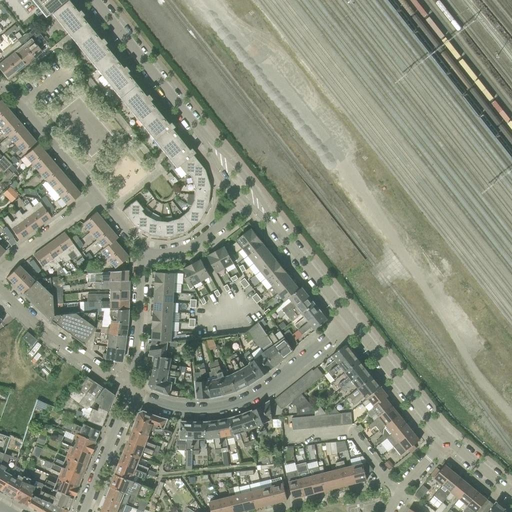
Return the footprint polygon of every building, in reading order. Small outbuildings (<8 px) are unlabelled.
[(34,0),(48,16),(51,14),(67,0),(66,0),(65,0),(64,1),(62,0),(34,0)] [(51,14),(68,35),(71,38),(74,42),(90,29),(81,17),(83,15),(79,11),(77,12),(67,0),(51,14)] [(14,21),(7,12),(4,15),(8,21),(9,20),(11,24),(14,21)] [(74,42),(96,70),(113,57),(103,45),(106,43),(102,39),(99,41),(90,29),(74,42)] [(33,59),(42,52),(39,49),(47,43),(39,33),(31,39),(22,46),(33,59)] [(18,41),(10,48),(14,52),(13,53),(24,66),(33,59),(22,46),(18,41)] [(10,47),(1,54),(16,73),(24,66),(13,53),(14,52),(10,48),(10,47)] [(0,54),(0,71),(7,80),(16,73),(1,54),(0,54)] [(107,84),(119,98),(135,85),(126,73),(128,71),(124,67),(122,68),(113,57),(96,70),(101,76),(107,84)] [(104,87),(107,84),(101,76),(97,79),(104,87)] [(135,85),(119,98),(142,126),(158,113),(149,101),(151,100),(147,95),(145,97),(135,85)] [(7,109),(0,114),(0,127),(1,129),(14,117),(7,109)] [(173,127),(171,125),(170,123),(168,125),(158,113),(142,126),(155,143),(158,147),(164,154),(181,141),(171,129),(173,127)] [(14,117),(1,129),(8,137),(21,126),(14,117)] [(21,126),(8,137),(15,145),(28,134),(21,126)] [(22,154),(35,142),(28,134),(15,145),(22,154)] [(176,168),(179,166),(192,155),(194,154),(191,149),(188,150),(181,141),(164,154),(176,168)] [(45,153),(38,145),(24,156),(31,164),(45,153)] [(45,153),(31,164),(39,172),(52,161),(45,153)] [(187,173),(199,164),(192,155),(179,166),(185,175),(187,173)] [(7,169),(8,168),(11,165),(3,156),(0,158),(0,171),(2,174),(7,169)] [(52,161),(39,172),(46,181),(59,170),(52,161)] [(192,183),(207,179),(205,172),(204,170),(199,164),(187,173),(191,177),(192,183)] [(12,174),(7,169),(2,174),(7,179),(12,174)] [(46,181),(43,184),(49,192),(52,189),(53,189),(66,178),(59,170),(46,181)] [(66,178),(53,189),(60,198),(73,186),(66,178)] [(193,195),(208,196),(209,189),(209,186),(207,179),(192,183),(194,189),(193,195)] [(60,198),(67,206),(80,195),(73,186),(60,198)] [(18,195),(10,187),(3,194),(11,202),(18,195)] [(190,206),(203,213),(207,206),(208,204),(208,196),(193,195),(193,201),(190,206)] [(135,200),(122,211),(129,220),(140,211),(142,209),(135,200)] [(40,226),(51,218),(39,202),(32,207),(28,203),(25,205),(40,226)] [(18,211),(15,213),(22,222),(30,233),(40,226),(25,205),(23,207),(27,211),(21,215),(18,211)] [(182,215),(192,227),(198,222),(200,220),(203,213),(190,206),(187,211),(182,215)] [(135,228),(142,231),(149,218),(144,215),(140,211),(129,220),(134,226),(135,228)] [(95,212),(82,224),(89,232),(103,221),(95,212)] [(172,220),(176,235),(184,233),(186,232),(192,227),(182,215),(178,219),(172,220)] [(159,237),(160,221),(154,221),(149,218),(142,231),(149,235),(151,236),(159,237)] [(160,221),(159,237),(167,237),(169,237),(176,235),(172,220),(166,222),(160,221)] [(103,221),(89,232),(97,241),(110,229),(103,221)] [(22,222),(11,230),(20,241),(30,233),(22,222)] [(114,241),(117,238),(110,229),(97,241),(103,248),(100,251),(100,252),(114,241)] [(236,241),(237,242),(232,246),(237,252),(242,248),(243,249),(258,236),(252,229),(236,241)] [(81,255),(64,233),(54,240),(69,260),(70,259),(67,255),(72,251),(77,257),(81,255)] [(249,256),(264,244),(258,236),(243,249),(239,252),(245,259),(249,256)] [(16,243),(12,238),(10,239),(7,241),(11,247),(16,243)] [(43,248),(58,268),(60,267),(57,262),(62,258),(65,263),(69,260),(54,240),(43,248)] [(100,252),(107,260),(121,249),(114,241),(100,252)] [(249,256),(255,264),(270,251),(264,244),(249,256)] [(225,247),(216,251),(225,269),(234,264),(234,263),(231,257),(228,252),(225,247)] [(43,248),(33,255),(45,271),(52,266),(55,270),(58,268),(43,248)] [(114,268),(128,257),(121,249),(107,260),(114,268)] [(216,251),(207,256),(217,273),(225,269),(216,251)] [(255,264),(261,271),(276,259),(270,251),(255,264)] [(82,257),(76,262),(78,266),(85,261),(82,257)] [(211,277),(201,259),(192,264),(202,281),(211,277)] [(261,271),(267,279),(282,266),(276,259),(261,271)] [(202,281),(192,264),(184,269),(188,277),(191,283),(193,286),(202,281)] [(26,274),(19,266),(6,278),(14,286),(26,274)] [(267,279),(273,286),(288,274),(282,266),(267,279)] [(58,268),(56,269),(57,276),(66,275),(60,267),(58,268)] [(96,273),(95,273),(94,282),(99,282),(128,279),(129,270),(101,272),(96,272),(96,273)] [(155,283),(175,284),(175,274),(156,272),(155,283)] [(26,274),(14,286),(22,295),(34,282),(26,274)] [(273,286),(279,294),(294,281),(288,274),(273,286)] [(51,296),(50,286),(50,277),(37,279),(34,282),(22,295),(50,321),(53,316),(52,305),(51,296)] [(58,277),(50,277),(50,286),(59,285),(58,277)] [(94,290),(100,290),(109,290),(109,291),(128,289),(128,279),(99,282),(94,282),(94,290)] [(284,301),(289,298),(290,298),(300,290),(300,289),(294,281),(279,294),(284,301)] [(174,293),(175,284),(155,283),(155,292),(174,293)] [(59,285),(50,286),(51,296),(56,296),(63,295),(62,286),(59,286),(59,285)] [(292,301),(277,313),(281,318),(286,314),(308,296),(302,288),(300,289),(300,290),(290,298),(292,301)] [(109,295),(100,295),(87,295),(87,301),(96,301),(128,299),(128,289),(109,291),(109,295)] [(174,303),(174,293),(155,292),(154,302),(174,303)] [(286,314),(290,319),(292,318),(294,321),(302,314),(315,304),(308,296),(286,314)] [(108,310),(128,309),(128,299),(96,301),(87,301),(87,302),(83,302),(84,313),(95,311),(99,311),(101,311),(101,308),(108,308),(108,310)] [(173,312),(174,303),(154,302),(154,311),(173,312)] [(52,305),(53,316),(63,315),(62,304),(52,305)] [(298,330),(321,312),(315,304),(302,314),(304,318),(295,325),(298,330)] [(128,310),(128,309),(108,310),(108,311),(101,311),(99,311),(95,311),(95,312),(98,312),(97,320),(110,322),(110,321),(127,323),(128,310)] [(83,345),(92,333),(95,312),(95,311),(84,313),(63,315),(53,316),(50,321),(83,345)] [(172,322),(173,312),(154,311),(153,321),(172,322)] [(298,330),(303,335),(313,327),(316,330),(328,321),(321,312),(298,330)] [(267,316),(264,319),(259,322),(263,328),(273,321),(269,315),(267,316)] [(109,329),(106,329),(101,328),(100,328),(100,333),(105,334),(106,333),(125,336),(127,324),(127,323),(110,321),(110,322),(109,329)] [(172,332),(172,322),(153,321),(152,330),(172,332)] [(268,336),(259,322),(249,330),(260,348),(274,367),(284,360),(268,336)] [(171,341),(172,332),(152,330),(152,340),(171,341)] [(284,333),(288,338),(292,335),(293,335),(289,330),(284,333)] [(22,338),(31,345),(36,340),(27,332),(22,338)] [(273,332),(268,336),(284,360),(294,351),(292,349),(283,338),(279,341),(273,332)] [(107,346),(123,348),(125,336),(106,333),(105,334),(105,340),(108,340),(107,346)] [(288,338),(294,348),(298,344),(292,335),(288,338)] [(207,342),(210,349),(217,347),(214,339),(207,342)] [(178,341),(148,345),(148,350),(150,352),(150,355),(154,356),(155,355),(171,358),(172,352),(166,351),(167,345),(177,347),(178,341)] [(325,369),(328,372),(353,352),(347,344),(332,356),(336,360),(325,369)] [(104,360),(121,362),(123,349),(123,348),(107,346),(106,354),(103,353),(102,358),(104,360)] [(251,364),(260,379),(274,367),(260,348),(251,354),(249,351),(245,354),(246,358),(251,364)] [(345,372),(360,360),(353,352),(328,372),(331,376),(342,368),(345,372)] [(249,385),(256,382),(260,379),(251,364),(246,367),(243,362),(242,362),(237,353),(233,355),(249,385)] [(153,366),(184,373),(185,367),(169,364),(171,358),(155,355),(154,356),(153,366)] [(230,375),(238,391),(249,385),(233,355),(228,357),(233,367),(235,372),(230,375)] [(222,371),(218,362),(218,360),(213,361),(214,363),(225,395),(237,391),(238,391),(230,375),(224,377),(222,371)] [(338,384),(341,388),(366,368),(360,360),(345,372),(348,376),(338,384)] [(195,366),(195,373),(196,381),(197,381),(197,399),(211,398),(206,373),(204,366),(205,366),(204,363),(199,364),(199,366),(195,366)] [(214,363),(211,364),(209,365),(212,372),(210,373),(206,373),(211,398),(225,395),(214,363)] [(183,378),(184,373),(153,366),(153,367),(150,378),(166,381),(168,376),(183,378)] [(358,388),(373,377),(366,368),(341,388),(345,392),(355,384),(358,388)] [(320,379),(312,370),(307,374),(315,383),(320,379)] [(307,374),(303,377),(310,387),(315,383),(307,374)] [(78,404),(94,382),(86,376),(75,392),(75,393),(72,391),(68,396),(68,397),(78,404)] [(303,377),(298,381),(305,390),(310,387),(303,377)] [(381,387),(373,377),(358,388),(361,392),(351,400),(354,405),(364,397),(366,399),(381,387)] [(170,396),(178,397),(182,397),(183,392),(173,390),(172,391),(171,390),(172,382),(166,381),(150,378),(149,385),(151,389),(160,392),(170,396)] [(301,394),(305,390),(298,381),(293,385),(301,394)] [(97,407),(106,411),(112,395),(94,382),(78,404),(84,408),(86,410),(92,405),(97,407)] [(293,385),(289,389),(296,398),(301,394),(293,385)] [(386,398),(389,397),(381,387),(366,399),(363,400),(364,401),(362,403),(369,412),(373,409),(386,398)] [(292,402),(296,398),(289,389),(284,393),(292,402)] [(284,393),(279,396),(287,406),(292,402),(284,393)] [(296,407),(296,409),(297,414),(301,410),(299,408),(308,401),(301,394),(296,398),(292,402),(296,407)] [(279,396),(275,400),(274,400),(278,406),(280,409),(282,410),(287,406),(279,396)] [(374,422),(393,406),(386,398),(373,409),(376,414),(371,418),(374,422)] [(35,407),(45,412),(47,405),(37,401),(35,407)] [(273,419),(270,401),(263,406),(252,411),(258,426),(257,426),(261,436),(267,433),(263,424),(273,419)] [(297,415),(313,413),(313,410),(314,409),(308,401),(299,408),(301,410),(297,414),(297,415)] [(106,411),(97,407),(92,405),(86,410),(84,408),(80,417),(86,420),(100,426),(106,411)] [(313,410),(313,413),(315,413),(315,416),(320,416),(326,415),(327,415),(320,406),(315,410),(314,409),(313,410)] [(400,415),(393,406),(374,422),(369,426),(371,429),(376,425),(380,430),(400,415)] [(252,411),(241,416),(251,445),(257,443),(252,428),(257,426),(258,426),(252,411)] [(143,412),(140,413),(138,418),(173,432),(178,422),(171,421),(160,418),(143,412)] [(344,425),(352,425),(351,413),(343,413),(344,425)] [(387,439),(406,423),(400,415),(380,430),(384,435),(378,440),(381,444),(387,439)] [(229,419),(233,434),(240,432),(245,447),(251,445),(241,416),(229,419)] [(151,430),(162,434),(171,438),(173,432),(138,418),(133,429),(149,436),(151,430)] [(218,421),(222,452),(229,451),(226,436),(233,434),(229,419),(218,421)] [(94,441),(98,431),(82,424),(81,427),(64,420),(61,428),(74,434),(74,433),(94,441)] [(218,421),(205,423),(206,438),(213,438),(216,453),(222,452),(218,421)] [(193,423),(181,422),(180,437),(177,437),(176,450),(186,450),(186,459),(193,460),(193,454),(193,423)] [(206,438),(205,423),(193,423),(193,454),(199,454),(199,439),(206,438)] [(390,442),(396,438),(400,443),(413,432),(406,423),(387,439),(390,442)] [(146,442),(149,436),(133,429),(129,441),(158,453),(161,447),(146,442)] [(414,445),(420,440),(413,432),(400,443),(394,447),(401,456),(408,450),(411,453),(417,448),(414,445)] [(62,437),(57,435),(55,439),(60,441),(89,454),(94,441),(74,433),(74,434),(71,441),(62,437)] [(60,441),(60,442),(58,447),(67,451),(66,456),(85,465),(89,454),(60,441)] [(156,458),(158,453),(129,441),(124,452),(140,458),(142,452),(156,458)] [(345,441),(337,442),(338,453),(348,450),(345,441)] [(149,469),(149,468),(138,464),(140,458),(124,452),(120,463),(147,473),(147,474),(151,475),(155,477),(157,473),(149,470),(149,469)] [(54,458),(53,459),(46,456),(45,460),(52,463),(81,475),(85,465),(66,456),(63,462),(54,458)] [(373,470),(368,462),(366,460),(363,456),(360,457),(362,464),(352,466),(356,483),(367,480),(366,475),(373,470)] [(0,464),(0,489),(1,490),(12,470),(6,467),(7,462),(2,459),(2,461),(0,464)] [(43,466),(50,469),(59,473),(57,478),(77,486),(81,475),(52,463),(45,460),(43,466)] [(394,466),(389,460),(385,464),(389,469),(394,466)] [(356,483),(352,466),(346,468),(344,461),(340,462),(346,486),(356,483)] [(337,470),(331,471),(335,488),(346,486),(340,462),(336,463),(337,470)] [(120,463),(116,474),(131,480),(133,475),(145,479),(147,474),(147,473),(120,463)] [(433,474),(436,477),(434,478),(443,485),(454,472),(445,465),(441,471),(438,468),(433,474)] [(23,471),(22,471),(14,466),(13,468),(12,470),(1,490),(14,498),(22,475),(23,471)] [(320,467),(319,467),(325,491),(335,488),(331,471),(325,473),(323,466),(320,467)] [(316,475),(310,477),(314,494),(325,491),(319,467),(315,468),(316,475)] [(293,499),(304,496),(298,472),(298,470),(287,473),(293,499)] [(298,472),(304,496),(314,494),(310,477),(304,478),(302,471),(298,472)] [(447,498),(462,479),(454,472),(443,485),(434,496),(443,503),(447,498)] [(116,474),(115,475),(111,487),(131,495),(149,502),(154,489),(135,482),(131,481),(131,480),(116,474)] [(29,479),(22,475),(14,498),(26,505),(30,494),(33,496),(38,483),(35,481),(33,486),(28,484),(29,479)] [(73,497),(73,495),(77,486),(57,478),(55,484),(45,480),(44,484),(73,497)] [(287,500),(283,484),(282,478),(271,480),(272,486),(277,503),(287,500)] [(455,495),(460,499),(471,486),(462,479),(447,498),(450,501),(455,495)] [(67,510),(72,498),(73,497),(44,484),(43,485),(38,483),(33,496),(37,497),(67,510)] [(272,486),(262,489),(266,506),(277,503),(272,486)] [(415,496),(421,500),(429,490),(424,486),(415,496)] [(479,493),(471,486),(460,499),(455,505),(463,511),(479,493)] [(111,487),(107,497),(127,505),(131,495),(111,487)] [(171,488),(166,492),(170,498),(175,494),(171,488)] [(234,511),(241,511),(245,511),(241,494),(235,496),(234,488),(229,489),(230,497),(234,511)] [(262,489),(252,492),(256,508),(266,506),(262,489)] [(256,508),(252,492),(241,494),(245,511),(256,508)] [(479,493),(463,511),(482,511),(490,502),(489,501),(479,493)] [(66,511),(67,510),(37,497),(33,496),(30,494),(26,505),(38,511),(66,511)] [(110,511),(123,511),(127,505),(107,497),(103,508),(109,510),(109,511),(110,511)] [(230,497),(220,500),(223,511),(234,511),(230,497)] [(209,502),(211,511),(223,511),(220,500),(209,502)] [(505,511),(506,511),(496,503),(495,505),(490,502),(482,511),(505,511)] [(435,511),(443,511),(448,506),(443,503),(435,511)]
